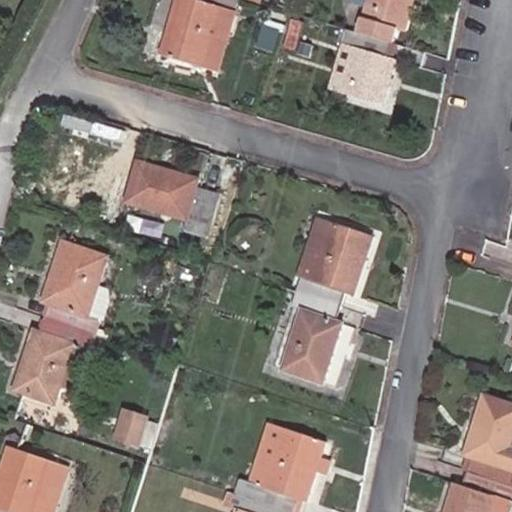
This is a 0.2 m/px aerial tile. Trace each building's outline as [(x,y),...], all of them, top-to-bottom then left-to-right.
[(245,16),(201,0),(187,0),(170,55),(230,75),(245,16)] [(393,24),(406,27),(412,0),(367,0),(359,30),(390,39),(393,24)] [(343,95),(385,106),(396,59),(386,57),(390,39),(359,30),(338,24),(333,45),(354,49),(343,95)] [(322,90),(343,95),(354,49),(333,45),(322,90)] [(212,182),(148,163),(136,207),(201,226),(212,182)] [(383,239),(328,221),(307,279),(365,300),(383,239)] [(119,262),(71,243),(48,307),(101,325),(119,262)] [(357,326),(312,308),(291,372),(337,389),(357,326)] [(87,347),(45,330),(23,393),(66,408),(74,387),(87,347)] [(511,482),(511,446),(507,445),(511,426),(511,423),(511,404),(479,395),(464,451),(477,454),(473,470),(511,482)] [(157,418),(131,411),(122,442),(147,450),(157,418)] [(333,445),(276,424),(259,481),(317,504),(327,475),(339,478),(340,464),(331,460),(333,445)] [(0,511),(40,511),(59,454),(15,437),(0,480),(0,511)] [(55,511),(74,459),(59,454),(40,511),(55,511)] [(473,488),(464,484),(455,511),(502,511),(506,498),(473,488)]
